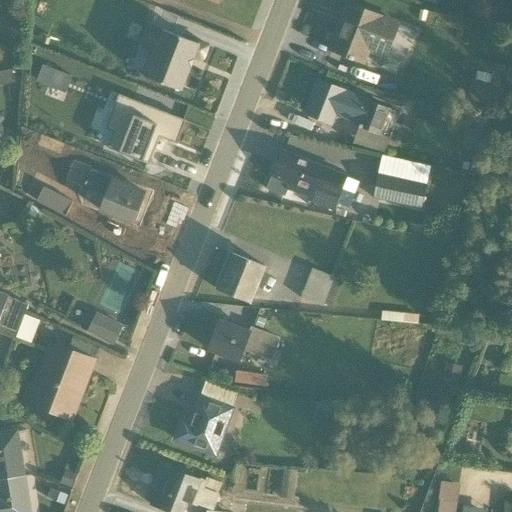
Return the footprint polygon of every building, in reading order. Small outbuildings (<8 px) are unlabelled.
[(398,27),(382,21),(346,7),(334,41),(330,52),(366,65),(370,54),(385,60),(398,27)] [(197,44),(148,25),(139,48),(153,54),(144,78),(181,92),(194,58),(202,61),(207,47),(198,43),(197,44)] [(494,68),(487,105),(500,107),(508,71),(494,68)] [(14,71),(0,73),(0,87),(16,85),(14,71)] [(352,97),(317,83),(307,107),(305,114),(333,125),(336,118),(358,126),(352,142),(384,155),(390,140),(379,136),(389,111),(352,97)] [(176,145),(185,122),(117,96),(110,115),(119,119),(107,150),(149,166),(159,138),(176,145)] [(281,153),(268,188),(335,213),(338,206),(348,210),(358,182),(281,153)] [(382,160),(373,199),(421,209),(426,186),(406,181),(409,167),(382,160)] [(28,180),(21,176),(15,188),(37,200),(36,203),(64,218),(72,203),(43,188),(48,180),(33,172),(28,180)] [(146,195),(91,173),(84,189),(88,190),(84,201),(101,208),(99,212),(134,226),(146,195)] [(231,256),(216,292),(251,306),(266,270),(231,256)] [(342,281),(312,270),(301,300),(331,311),(342,281)] [(26,312),(28,307),(0,296),(0,335),(15,341),(16,338),(26,312)] [(41,318),(26,312),(16,338),(31,344),(41,318)] [(123,328),(96,315),(88,333),(114,345),(123,328)] [(247,333),(220,323),(210,351),(241,363),(245,352),(272,362),(280,339),(249,327),(247,333)] [(82,393),(95,362),(49,344),(32,387),(28,385),(21,402),(68,421),(79,392),(82,393)] [(238,370),(236,381),(267,386),(269,375),(238,370)] [(204,384),(191,421),(181,418),(174,442),(220,457),(235,412),(231,410),(236,394),(204,384)] [(337,400),(315,404),(318,422),(341,418),(337,400)] [(0,482),(25,478),(18,432),(0,434),(0,482)] [(217,495),(221,484),(206,478),(204,483),(172,470),(163,492),(157,489),(150,506),(164,511),(183,511),(187,503),(205,510),(212,492),(217,495)] [(297,472),(283,471),(279,498),(293,500),(297,472)] [(0,511),(30,511),(25,478),(0,482),(0,511)] [(454,511),(459,485),(442,483),(438,511),(454,511)]
